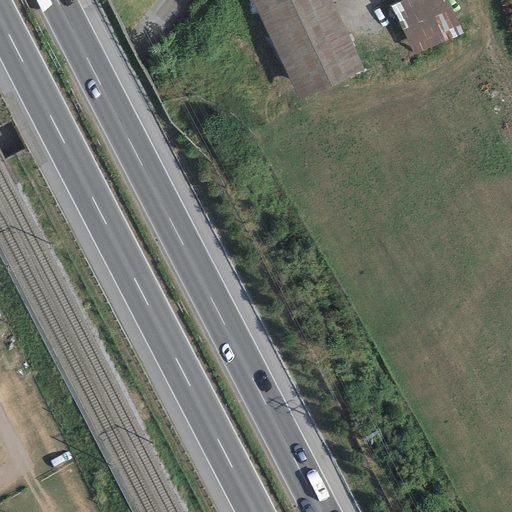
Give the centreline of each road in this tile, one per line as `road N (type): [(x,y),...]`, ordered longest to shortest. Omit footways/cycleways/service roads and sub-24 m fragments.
road 1 (motorway): [(322,511),(60,0)]
road 2 (motorway): [(0,10),(257,511)]
road 3 (unclassified): [(178,0),(136,51),(0,142)]
